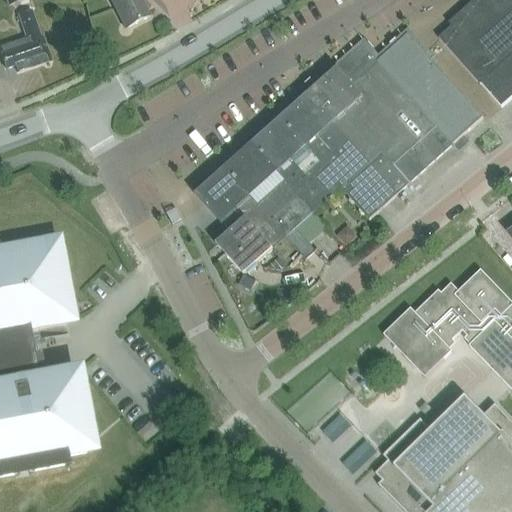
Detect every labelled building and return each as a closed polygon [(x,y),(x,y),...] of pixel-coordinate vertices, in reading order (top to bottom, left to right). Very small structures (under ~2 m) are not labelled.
[(140,0),(110,0),(125,30),(149,18),(140,0)] [(449,25),(452,28),(438,40),(479,86),(480,86),(501,109),(511,98),(511,0),(467,0),(472,4),(449,25)] [(18,16),(26,40),(1,48),(3,55),(1,56),(6,70),(15,67),(17,74),(51,62),(42,35),(40,36),(31,11),(18,16)] [(396,197),(408,185),(410,187),(411,185),(410,184),(451,147),(453,149),(454,148),(453,147),(454,146),(459,152),(469,144),(465,139),(484,122),(409,37),(380,64),(365,46),(332,74),(336,79),(330,84),(323,81),(307,96),(367,164),(368,164),(396,197)] [(279,121),(340,190),(368,221),(396,197),(368,164),(367,164),(307,96),(303,100),(307,104),(301,109),(295,106),(279,121)] [(267,130),(251,145),(252,145),(311,215),(340,190),(279,121),(276,124),(280,128),(273,134),(267,130)] [(223,169),(224,170),(258,210),(284,238),(289,243),(304,261),(316,251),(315,250),(313,252),(298,235),(294,230),(311,215),(252,145),(248,149),(251,153),(245,158),(238,155),(223,169)] [(193,192),(230,234),(258,210),(224,170),(219,173),(223,178),(218,183),(212,179),(197,193),(195,191),(193,192)] [(170,213),(166,215),(172,226),(182,221),(176,210),(170,213)] [(230,234),(216,246),(244,277),(258,265),(257,264),(271,250),(284,238),(258,210),(230,234)] [(0,479),(65,467),(63,459),(95,453),(79,372),(39,380),(29,331),(74,322),(58,242),(3,252),(0,246),(0,479)] [(447,347),(462,332),(475,345),(470,350),(511,393),(511,304),(482,273),(459,294),(452,287),(435,302),(433,299),(416,315),(412,311),(384,337),(425,379),(452,353),(447,347)] [(511,511),(511,423),(495,407),(484,418),(466,400),(432,433),(421,421),(383,458),(389,463),(376,476),(383,483),(378,487),(403,511),(511,511)] [(345,416),(328,431),(335,439),(352,423),(345,416)] [(371,441),(347,463),(359,475),(382,453),(371,441)]
